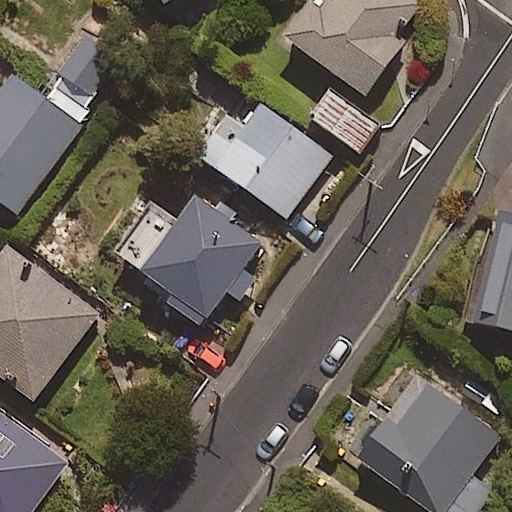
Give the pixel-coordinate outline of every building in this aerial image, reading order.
[(424,4),(418,0),(329,0),(324,9),(311,0),(310,0),(285,36),(372,98),(410,44),(400,37),(424,4)] [(0,200),(23,216),(96,111),(89,106),(123,58),(88,33),(44,96),(18,77),(0,101),(0,200)] [(384,126),(335,91),(314,120),(364,155),(384,126)] [(335,158),(265,106),(250,127),(238,118),(207,160),(290,220),(335,158)] [(205,201),(151,276),(182,298),(175,308),(207,331),(233,294),(244,303),(259,282),(247,273),(267,246),(205,201)] [(511,214),(504,213),(476,324),(511,333),(511,214)] [(154,235),(127,215),(103,249),(129,268),(154,235)] [(101,315),(12,251),(0,268),(0,374),(39,402),(101,315)] [(504,435),(423,378),(363,464),(431,511),(478,511),(493,492),(474,479),(504,435)] [(37,511),(73,464),(0,409),(0,511),(37,511)]
